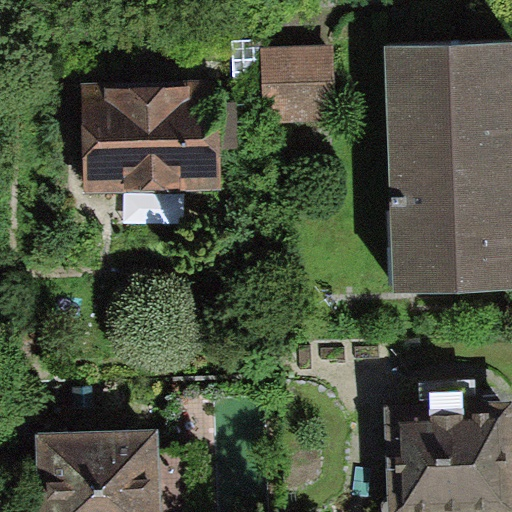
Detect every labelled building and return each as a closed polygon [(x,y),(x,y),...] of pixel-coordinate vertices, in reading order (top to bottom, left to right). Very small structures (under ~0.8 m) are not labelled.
[(511,33),(385,37),(392,294),(511,290),(511,33)] [(259,54),(259,124),(325,124),(324,53),(259,54)] [(75,76),(77,189),(220,187),(218,73),(75,76)] [(387,418),(386,511),(509,511),(510,418),(387,418)] [(39,431),(40,511),(158,511),(156,428),(39,431)]
